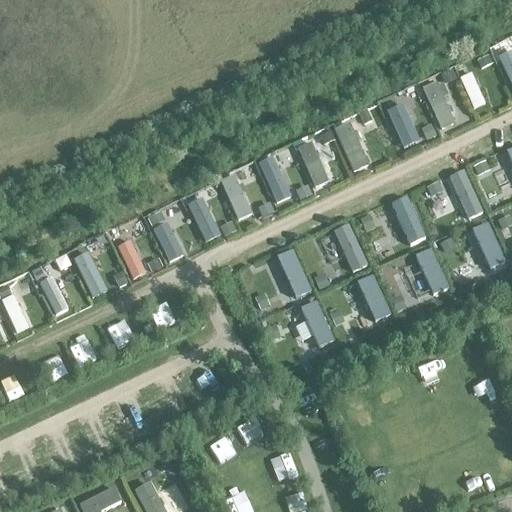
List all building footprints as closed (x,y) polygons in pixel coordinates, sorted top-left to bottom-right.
[(496,58),(511,88),(511,87),(511,62),(511,63),(506,53),(496,58)] [(460,82),(473,113),(484,108),(477,90),(483,87),(477,74),(460,82)] [(422,92),(441,133),(454,127),(442,102),(448,99),(442,87),(437,89),(435,85),(422,92)] [(389,114),(403,145),(414,140),(406,121),(411,119),(408,112),(403,114),(401,109),(389,114)] [(333,134),(353,176),(368,169),(349,127),(333,134)] [(297,152),(315,191),(328,186),(316,158),(320,157),(316,148),(312,150),(310,146),(297,152)] [(257,165),(276,205),(287,200),(268,160),(257,165)] [(457,178),(463,191),(499,174),(493,161),(470,171),(468,167),(457,172),(459,177),(457,178)] [(220,185),(237,224),(250,218),(241,197),(247,194),(242,183),(236,185),(233,179),(228,181),(226,177),(216,182),(218,186),(220,185)] [(423,193),(429,204),(455,192),(450,181),(443,184),(441,180),(434,183),(436,187),(423,193)] [(187,213),(199,239),(210,234),(198,208),(187,213)] [(143,217),(163,259),(173,254),(154,212),(143,217)] [(111,246),(128,277),(138,272),(135,266),(142,262),(131,241),(125,244),(127,249),(122,240),(111,246)] [(104,284),(90,258),(79,264),(81,267),(76,270),(81,279),(86,277),(93,290),(104,284)] [(39,286),(53,314),(64,308),(50,281),(39,286)] [(1,304),(16,337),(28,332),(18,310),(22,308),(19,301),(15,303),(13,298),(1,304)] [(134,495),(143,511),(163,511),(149,486),(134,495)] [(79,509),(80,511),(106,511),(120,505),(113,491),(79,509)]
